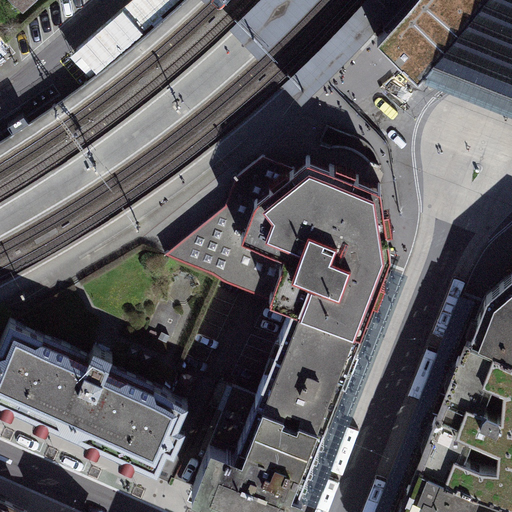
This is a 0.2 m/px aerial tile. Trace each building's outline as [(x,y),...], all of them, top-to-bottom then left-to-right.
[(261,0),(232,29),(259,57),(312,4),(315,0),(261,0)] [(321,50),(286,84),(302,102),(383,20),(394,29),(395,28),(404,18),(411,9),(419,0),(368,0),(364,5),(321,50)] [(511,0),(419,0),(411,9),(404,18),(395,28),(394,29),(378,48),(418,82),(436,58),(507,83),(511,85),(511,0)] [(361,329),(391,250),(381,183),(332,165),(308,155),(292,168),(263,157),(265,156),(263,154),(236,176),(226,203),(165,253),(292,302),(361,329)] [(511,274),(489,293),(469,336),(511,352),(511,274)] [(292,302),(255,393),(324,420),(361,329),(292,302)] [(0,399),(70,431),(155,469),(188,398),(48,335),(12,318),(0,343),(0,399)] [(511,352),(469,336),(421,462),(511,497),(511,352)] [(255,393),(232,385),(193,486),(255,511),(288,511),(324,420),(255,393)] [(511,511),(511,497),(421,462),(401,511),(511,511)] [(0,511),(19,511),(0,502),(0,511)]
